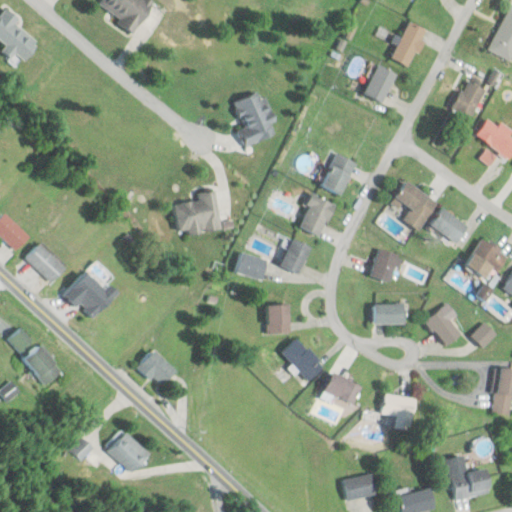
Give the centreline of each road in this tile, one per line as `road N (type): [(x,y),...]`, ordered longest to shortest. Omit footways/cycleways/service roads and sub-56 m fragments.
road 1 (residential): [(468,0),(335,254),(327,308),(337,331),(358,344)]
road 2 (tertiary): [(260,511),(0,273)]
road 3 (residential): [(29,0),(200,141)]
road 4 (residential): [(511,223),(395,138)]
road 5 (residential): [(358,344),(390,363),(410,357),(399,341),(358,344)]
